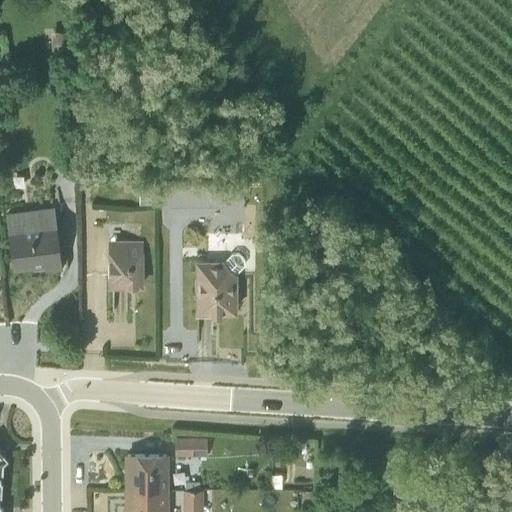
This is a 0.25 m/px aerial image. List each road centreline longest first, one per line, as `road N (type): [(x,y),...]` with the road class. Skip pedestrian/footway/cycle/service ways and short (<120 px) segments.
road 1 (unclassified): [(228,388),(511,406)]
road 2 (residential): [(40,392),(86,378),(228,388)]
road 3 (residential): [(51,511),(50,416),(40,392)]
